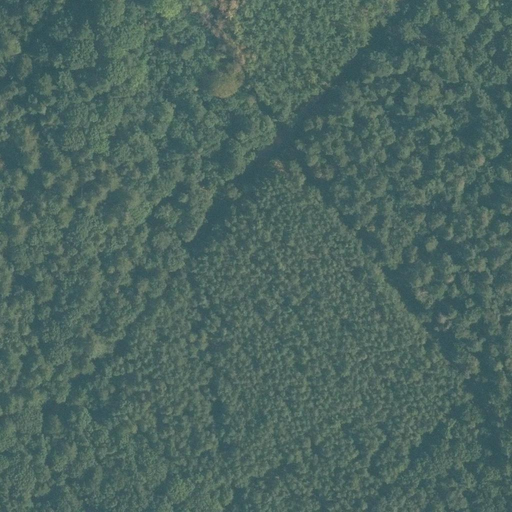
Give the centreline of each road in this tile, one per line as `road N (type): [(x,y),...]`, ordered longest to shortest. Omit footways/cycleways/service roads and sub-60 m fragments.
road 1 (track): [(474,375),(192,0)]
road 2 (track): [(474,375),(358,511)]
road 3 (track): [(506,511),(474,375)]
